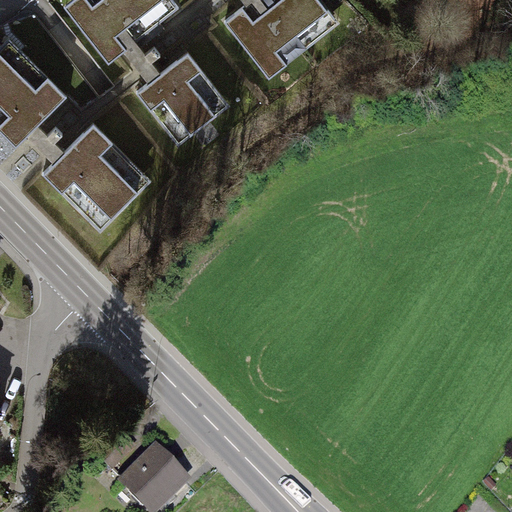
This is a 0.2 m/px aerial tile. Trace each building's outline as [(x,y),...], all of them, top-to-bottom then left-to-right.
[(177,0),(66,0),(109,55),(179,1),(177,0)] [(326,0),(243,0),(226,13),(269,68),(338,16),(326,0)] [(5,32),(0,38),(0,122),(16,137),(64,85),(5,32)] [(189,44),(137,84),(179,138),(231,98),(189,44)] [(92,116),(41,169),(102,227),(153,174),(92,116)] [(135,448),(123,435),(100,458),(112,470),(135,448)] [(156,511),(186,483),(157,454),(127,484),(154,511),(156,511)]
